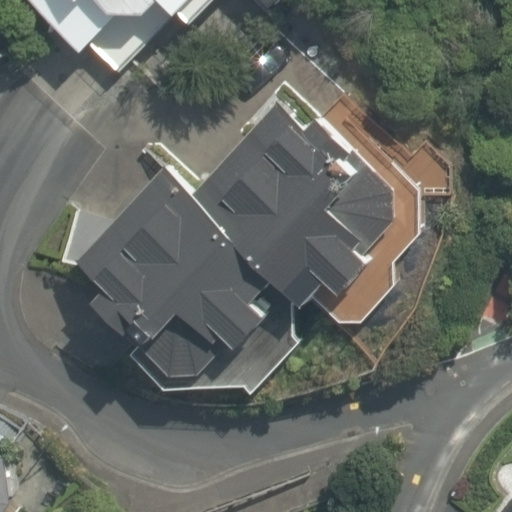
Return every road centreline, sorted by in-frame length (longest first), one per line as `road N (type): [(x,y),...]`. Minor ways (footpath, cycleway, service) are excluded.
road 1 (residential): [(492,375),(369,419),(227,445),(164,444),(0,342)]
road 2 (residential): [(492,375),(401,511)]
